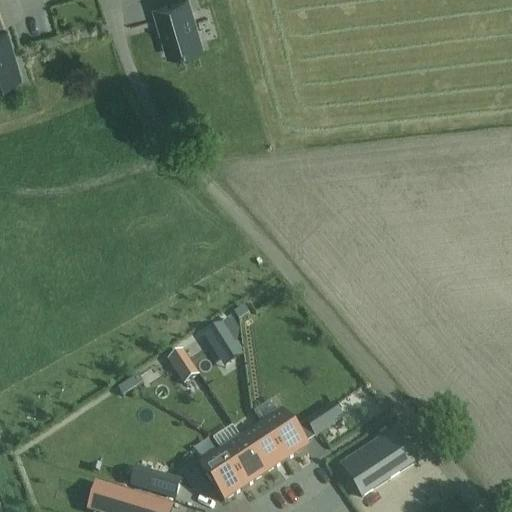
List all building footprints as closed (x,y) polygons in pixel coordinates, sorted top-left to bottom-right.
[(0,0),(0,20),(24,12),(19,0),(0,0)] [(28,0),(42,54),(92,41),(81,0),(28,0)] [(163,27),(159,28),(167,56),(201,46),(188,0),(157,9),(163,27)] [(0,83),(20,78),(7,33),(0,34),(0,83)] [(234,315),(239,321),(249,315),(244,308),(234,315)] [(228,320),(202,337),(218,363),(235,352),(232,348),(236,333),(228,320)] [(197,377),(182,353),(168,363),(183,386),(197,377)] [(129,384),(133,391),(143,384),(139,377),(129,384)] [(133,391),(129,384),(119,391),(123,397),(133,391)] [(315,438),(342,420),(333,406),(305,424),(315,438)] [(306,449),(282,413),(262,427),(285,463),(306,449)] [(241,440),(265,476),(285,463),(262,427),(241,440)] [(392,433),(339,468),(359,499),(413,464),(392,433)] [(245,490),(265,476),(241,440),(221,454),(245,490)] [(200,467),(224,503),(245,490),(221,454),(200,467)] [(181,483),(136,469),(131,487),(175,501),(181,483)] [(171,511),(172,507),(96,484),(87,511),(171,511)]
